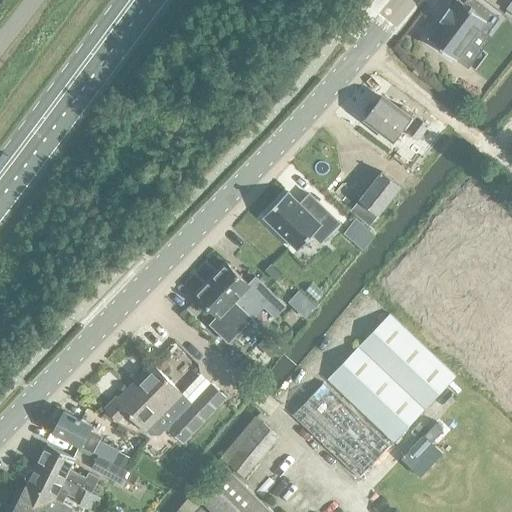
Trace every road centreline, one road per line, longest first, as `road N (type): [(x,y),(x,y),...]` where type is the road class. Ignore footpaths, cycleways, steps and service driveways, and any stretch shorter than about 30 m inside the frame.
road 1 (tertiary): [(0,434),(404,0)]
road 2 (primary): [(128,0),(0,172)]
